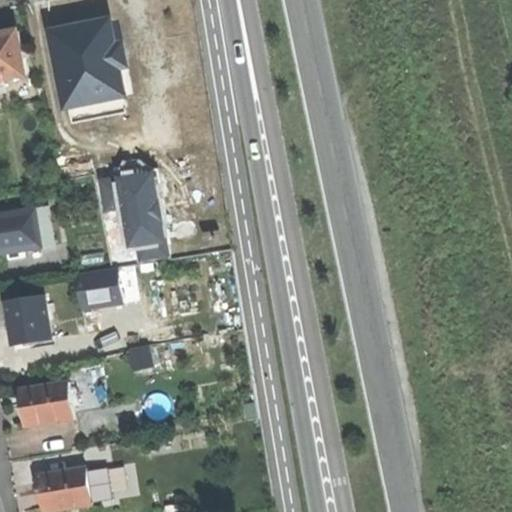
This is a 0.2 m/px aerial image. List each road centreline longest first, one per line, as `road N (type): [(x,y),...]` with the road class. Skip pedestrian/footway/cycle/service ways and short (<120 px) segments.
road 1 (secondary): [(406,511),(303,0)]
road 2 (secondary): [(250,0),(346,511)]
road 3 (secondary): [(229,0),(320,511)]
